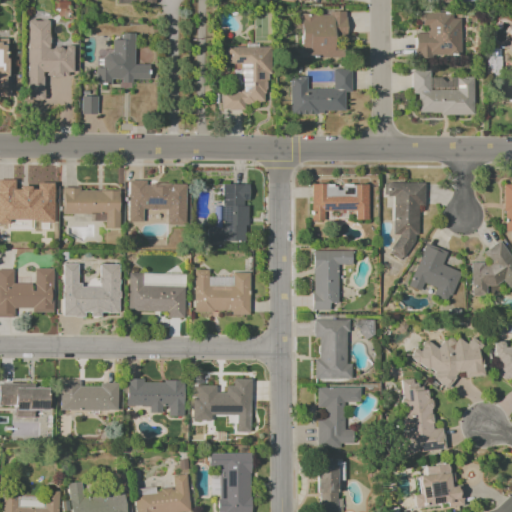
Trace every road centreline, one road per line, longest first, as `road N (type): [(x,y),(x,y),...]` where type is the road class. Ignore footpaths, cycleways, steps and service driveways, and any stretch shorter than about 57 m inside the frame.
road 1 (residential): [(278,151),(280,511)]
road 2 (residential): [(278,151),(0,148)]
road 3 (residential): [(278,350),(0,351)]
road 4 (residential): [(511,151),(278,151)]
road 5 (residential): [(381,150),(380,0)]
